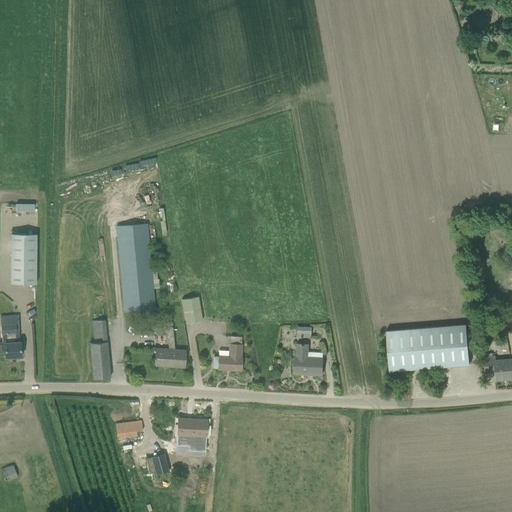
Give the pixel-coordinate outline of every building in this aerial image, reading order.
[(154,310),(154,302),(147,224),(117,226),(125,312),(154,310)] [(11,234),(10,284),(36,284),(36,234),(11,234)] [(509,304),(511,303),(511,280),(503,283),(509,304)] [(181,299),(185,324),(202,321),(198,297),(181,299)] [(5,358),(21,357),(20,342),(16,342),(15,315),(1,316),(1,334),(2,334),(2,343),(0,342),(0,352),(5,353),(5,358)] [(110,377),(105,320),(92,321),(94,342),(90,342),(92,374),(93,374),(93,379),(110,377)] [(389,371),(469,365),(466,324),(386,331),(389,371)] [(172,326),(165,327),(166,343),(168,342),(169,350),(156,349),(155,358),(154,358),(154,360),(155,360),(155,365),(185,367),(186,351),(175,350),(174,341),(172,326)] [(218,368),(218,369),(241,371),(242,357),(240,357),(241,345),(241,344),(230,343),(230,351),(219,350),(219,357),(214,357),(213,368),(218,368)] [(295,357),(294,373),(322,375),(323,358),(308,357),(308,344),(297,344),(296,357),(295,357)] [(511,358),(505,359),(495,360),(495,356),(484,357),(486,372),(495,372),(496,381),(511,379),(511,358)] [(206,437),(207,420),(178,418),(177,436),(192,436),(191,448),(203,449),(203,437),(206,437)] [(143,430),(142,421),(116,425),(117,438),(137,435),(136,431),(143,430)] [(164,454),(151,458),(155,475),(169,471),(164,454)] [(2,469),(6,481),(17,477),(13,465),(2,469)]
